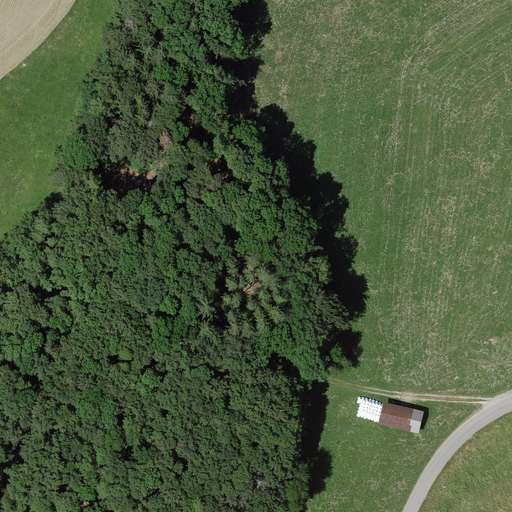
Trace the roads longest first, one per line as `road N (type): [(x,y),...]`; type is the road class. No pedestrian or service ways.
road 1 (track): [(214,0),(162,185),(62,211),(19,230),(0,250)]
road 2 (residential): [(511,402),(463,433),(413,511)]
